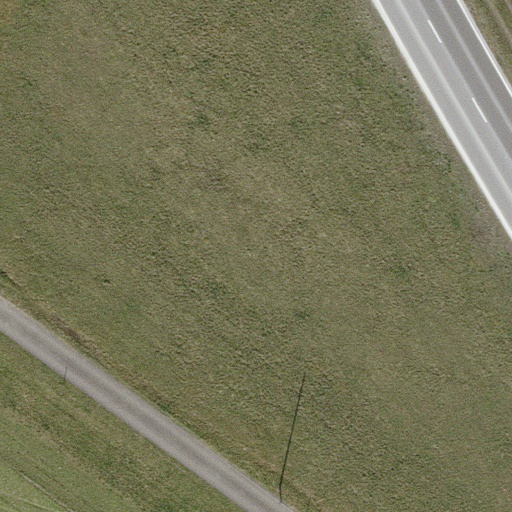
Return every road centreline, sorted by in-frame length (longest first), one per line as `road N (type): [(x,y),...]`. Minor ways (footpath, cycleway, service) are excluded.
road 1 (track): [(271,511),(0,309)]
road 2 (secondary): [(419,0),(511,158)]
